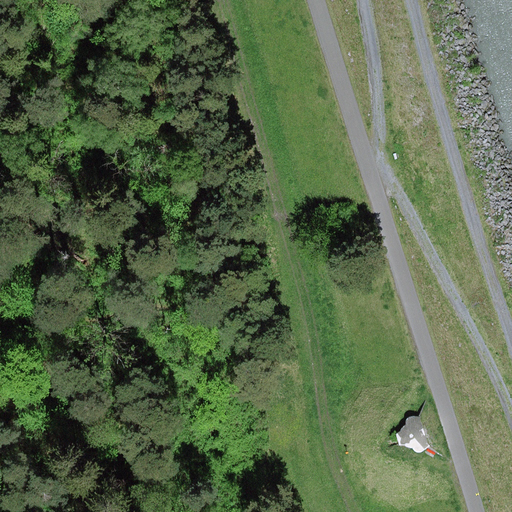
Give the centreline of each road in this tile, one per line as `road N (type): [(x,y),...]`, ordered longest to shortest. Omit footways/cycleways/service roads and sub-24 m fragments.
road 1 (track): [(315,0),(477,511)]
road 2 (track): [(224,0),(321,347),(339,469),(359,511)]
road 3 (track): [(511,417),(402,198),(389,179),(368,169),(380,133),(364,0)]
road 4 (track): [(511,342),(410,0)]
